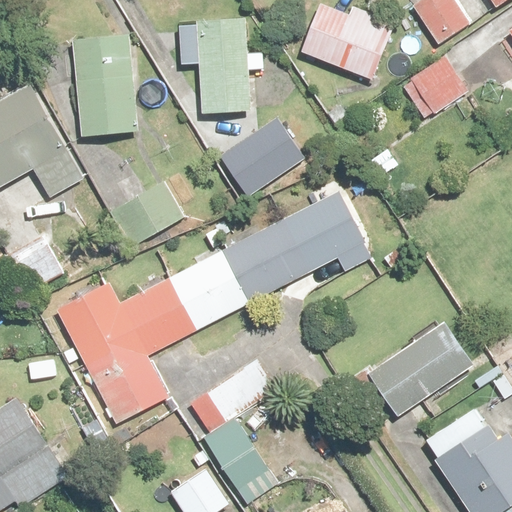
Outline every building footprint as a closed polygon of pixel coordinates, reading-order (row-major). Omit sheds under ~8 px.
[(459,0),(428,0),(418,7),(444,48),(477,27),(459,0)] [(511,0),(494,0),(501,10),(511,3),(511,0)] [(325,4),(307,52),(380,81),(402,23),(357,6),(353,15),(325,4)] [(257,115),(254,21),(205,22),(205,27),(185,27),(186,68),(206,67),(207,117),(257,115)] [(144,134),(136,36),(81,40),(88,138),(144,134)] [(452,58),(417,80),(440,116),(475,93),(452,58)] [(94,185),(37,87),(0,108),(0,192),(2,196),(40,174),(58,206),(94,185)] [(300,167),(277,131),(223,165),(246,201),(300,167)] [(190,220),(169,181),(116,209),(138,249),(190,220)] [(120,284),(62,313),(117,427),(176,398),(154,354),(342,262),(349,277),(383,260),(350,193),(129,301),(120,284)] [(484,366),(453,322),(377,376),(408,420),(484,366)] [(24,400),(0,415),(0,511),(7,511),(71,472),(24,400)] [(485,407),(430,442),(474,511),(511,511),(511,437),(507,441),(485,407)] [(285,482),(241,420),(208,443),(252,505),(285,482)] [(211,469),(176,492),(189,511),(230,511),(237,508),(211,469)] [(303,511),(297,500),(274,511),(303,511)]
